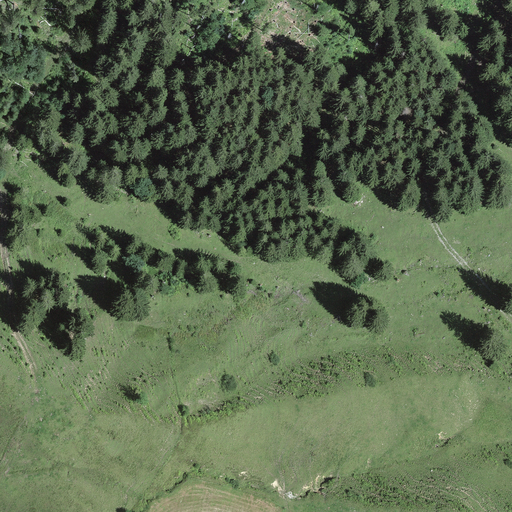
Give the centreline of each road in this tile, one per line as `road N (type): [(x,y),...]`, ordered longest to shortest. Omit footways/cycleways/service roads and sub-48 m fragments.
road 1 (track): [(0,476),(37,391),(12,318),(5,160),(31,98),(94,0)]
road 2 (track): [(511,318),(441,237),(423,179),(489,33),(511,6)]
